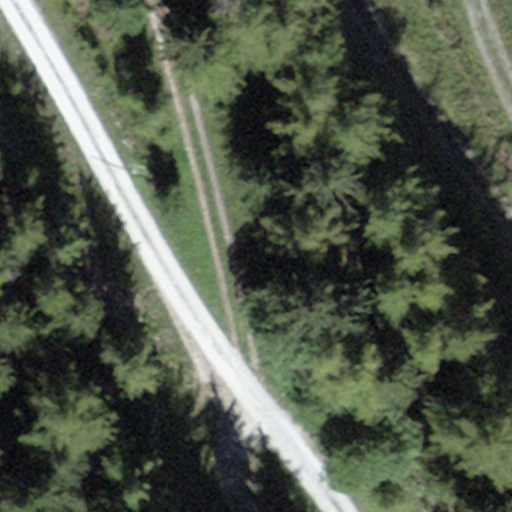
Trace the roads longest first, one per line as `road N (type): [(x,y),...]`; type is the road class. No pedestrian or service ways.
road 1 (track): [(13,0),(259,417),(334,511)]
road 2 (track): [(141,0),(259,417),(232,453),(269,511)]
road 3 (track): [(511,219),(355,0)]
